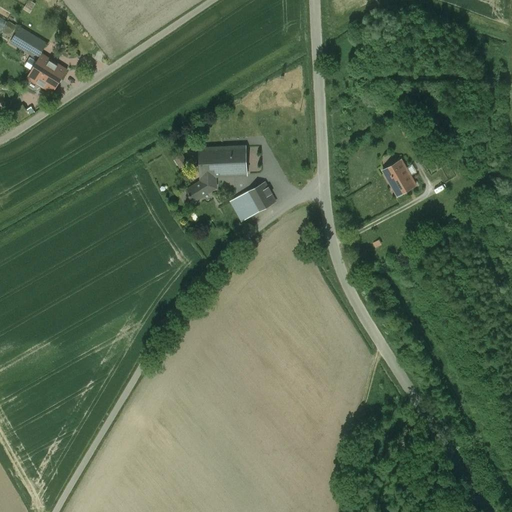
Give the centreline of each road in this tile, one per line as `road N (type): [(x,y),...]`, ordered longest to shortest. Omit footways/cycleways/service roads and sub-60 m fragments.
road 1 (unclassified): [(323,185),(231,248),(178,307),(56,511)]
road 2 (unclassified): [(323,185),(343,279),(485,511)]
road 3 (unclassified): [(219,0),(0,141)]
road 4 (unclassified): [(315,0),(323,185)]
